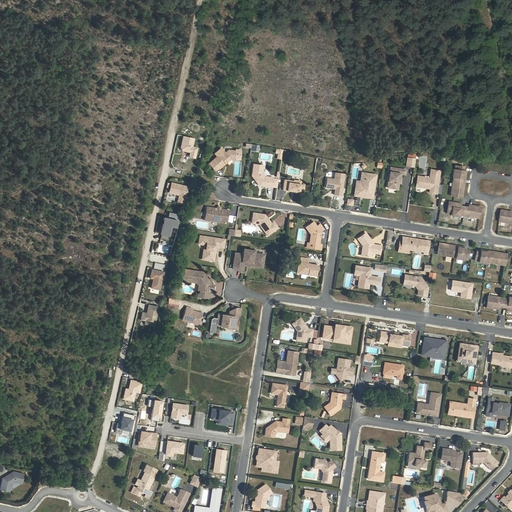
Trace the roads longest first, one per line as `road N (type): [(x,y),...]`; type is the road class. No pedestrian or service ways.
road 1 (residential): [(175,126),(93,481),(82,496)]
road 2 (residential): [(343,511),(362,420),(511,442)]
road 3 (residential): [(511,332),(325,302)]
road 4 (track): [(511,153),(507,76),(487,0)]
road 5 (residential): [(487,238),(339,215)]
road 6 (residential): [(272,300),(248,440)]
road 7 (track): [(203,0),(175,126)]
